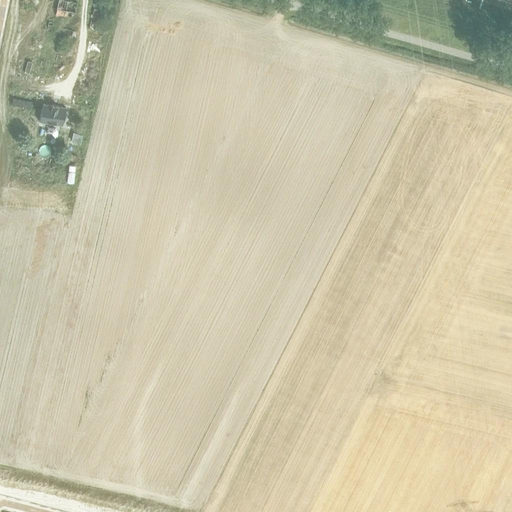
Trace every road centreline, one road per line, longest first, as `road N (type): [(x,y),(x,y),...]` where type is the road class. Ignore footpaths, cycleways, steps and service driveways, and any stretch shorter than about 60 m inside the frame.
road 1 (unclassified): [(511,69),(268,0)]
road 2 (unknown): [(53,0),(7,193)]
